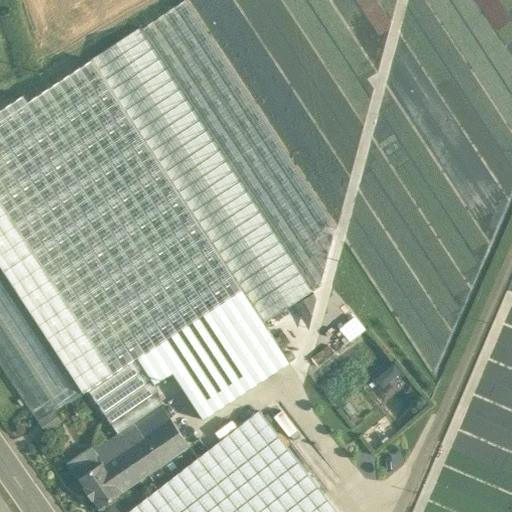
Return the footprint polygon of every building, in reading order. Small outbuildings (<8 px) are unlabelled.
[(315,290),(322,285),(337,231),(185,0),(143,28),(315,290)] [(314,290),(141,27),(91,60),(264,323),(314,290)] [(85,58),(0,114),(0,149),(46,219),(77,199),(81,196),(105,181),(109,178),(147,153),(85,58)] [(289,369),(147,153),(109,178),(251,394),(289,369)] [(131,360),(0,160),(0,258),(86,390),(131,360)] [(246,397),(105,181),(81,196),(223,412),(246,397)] [(185,363),(77,199),(46,219),(156,387),(162,383),(160,379),(185,363)] [(82,393),(0,267),(0,364),(38,422),(82,393)] [(389,395),(408,381),(393,363),(375,377),(389,395)] [(131,370),(113,383),(118,390),(136,377),(131,370)] [(214,404),(191,370),(179,378),(201,412),(214,404)] [(136,377),(118,390),(126,401),(144,389),(136,377)] [(118,390),(113,383),(93,397),(105,416),(126,401),(118,390)] [(162,406),(135,425),(142,435),(162,464),(189,446),(162,406)] [(134,424),(94,451),(102,463),(142,435),(135,425),(134,424)] [(142,435),(102,463),(94,451),(92,447),(68,464),(79,480),(78,480),(98,508),(162,464),(142,435)]
